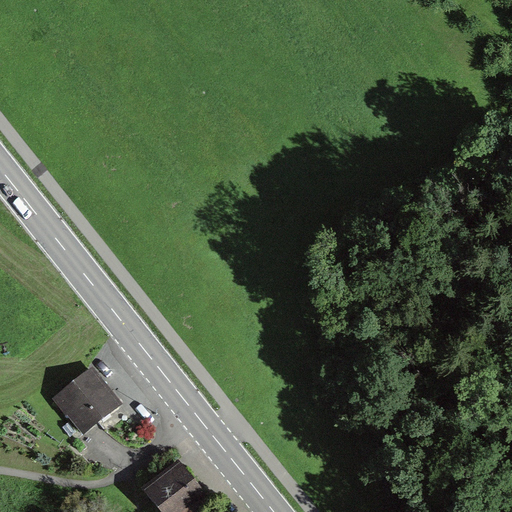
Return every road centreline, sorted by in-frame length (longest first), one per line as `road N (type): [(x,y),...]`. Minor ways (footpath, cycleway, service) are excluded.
road 1 (secondary): [(275,511),(0,168)]
road 2 (track): [(0,470),(100,485),(188,431),(236,416)]
